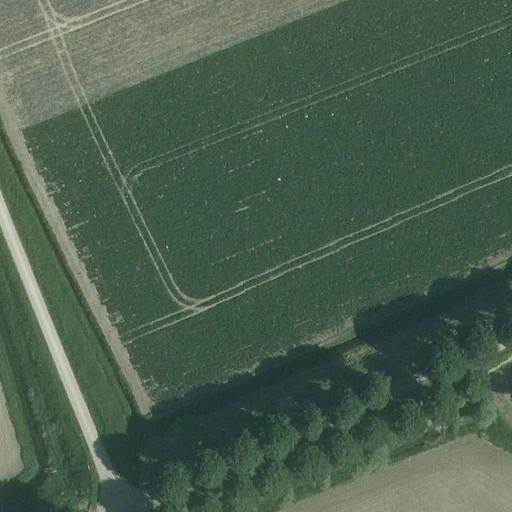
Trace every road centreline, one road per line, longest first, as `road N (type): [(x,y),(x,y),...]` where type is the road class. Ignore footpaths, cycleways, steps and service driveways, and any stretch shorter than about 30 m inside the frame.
road 1 (unclassified): [(121,509),(511,334)]
road 2 (unclassified): [(121,509),(0,203)]
